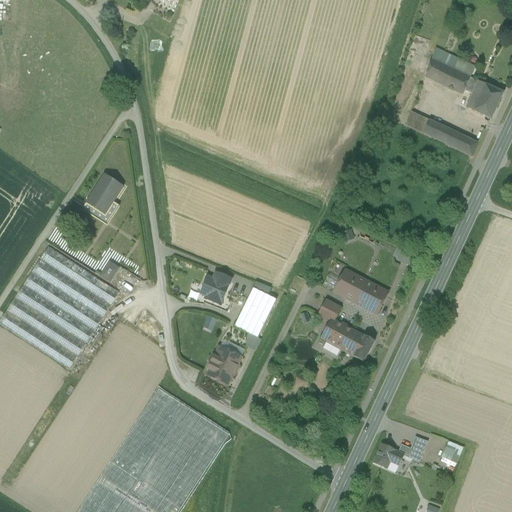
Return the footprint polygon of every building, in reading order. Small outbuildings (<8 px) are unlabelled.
[(438,49),(432,62),(470,80),(476,67),(438,49)] [(464,93),(470,80),(432,62),(425,80),(462,97),(464,93)] [(470,80),(464,93),(472,97),(478,83),(470,80)] [(472,97),(466,110),(491,121),(503,94),(478,83),(472,97)] [(430,122),(411,113),(406,127),(424,136),(430,122)] [(478,146),(430,122),(424,136),(471,159),(478,146)] [(123,188),(104,176),(86,204),(105,217),(123,188)] [(56,203),(44,195),(49,187),(44,184),(28,209),(32,211),(37,204),(49,213),(56,203)] [(350,230),(342,232),(345,241),(353,239),(350,230)] [(110,288),(49,247),(0,320),(0,325),(68,371),(111,306),(102,300),(110,288)] [(402,254),(394,270),(408,276),(415,260),(402,254)] [(119,269),(109,263),(99,278),(109,284),(119,269)] [(344,272),(334,267),(329,277),(324,287),(333,292),(344,272)] [(314,282),(324,287),(329,277),(319,272),(314,282)] [(377,289),(344,272),(333,292),(366,309),(377,289)] [(231,280),(219,275),(216,282),(207,278),(200,295),(206,298),(205,300),(220,307),(231,280)] [(110,288),(102,300),(111,306),(119,294),(110,288)] [(388,295),(377,289),(366,309),(378,315),(388,295)] [(276,301),(253,290),(234,328),(257,339),(276,301)] [(340,312),(327,305),(321,315),(331,321),(334,322),(340,312)] [(321,315),(311,334),(321,339),(331,321),(321,315)] [(202,328),(211,331),(215,319),(207,316),(202,328)] [(334,322),(331,321),(321,339),(354,357),(364,338),(334,322)] [(354,357),(353,359),(363,365),(375,342),(365,337),(364,338),(354,357)] [(228,352),(242,355),(243,348),(230,346),(228,352)] [(241,359),(218,348),(214,357),(213,357),(210,364),(208,369),(207,369),(207,370),(210,371),(208,377),(227,387),(233,374),(234,374),(236,373),(238,369),(237,367),(241,359)] [(158,390),(79,511),(179,511),(229,436),(158,390)] [(428,443),(415,439),(410,450),(422,456),(428,443)] [(440,458),(456,464),(463,448),(447,442),(440,458)] [(395,452),(382,446),(373,464),(395,474),(403,457),(403,456),(398,454),(395,452)] [(422,456),(410,450),(401,446),(398,454),(403,456),(403,457),(419,464),(422,456)]
